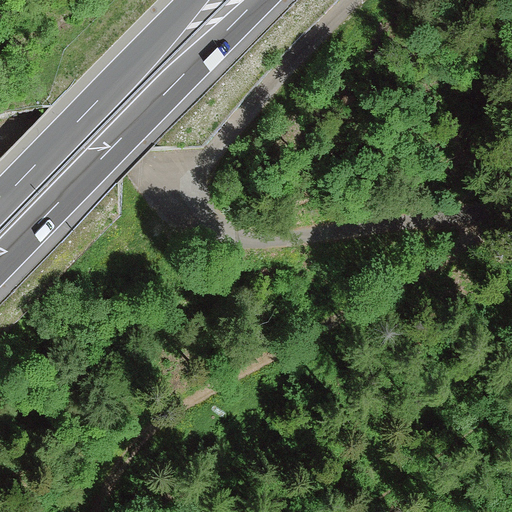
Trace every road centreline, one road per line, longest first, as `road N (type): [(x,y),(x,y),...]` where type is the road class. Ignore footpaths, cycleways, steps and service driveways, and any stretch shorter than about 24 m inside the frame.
road 1 (trunk): [(0,264),(261,0)]
road 2 (trunk): [(192,0),(0,202)]
